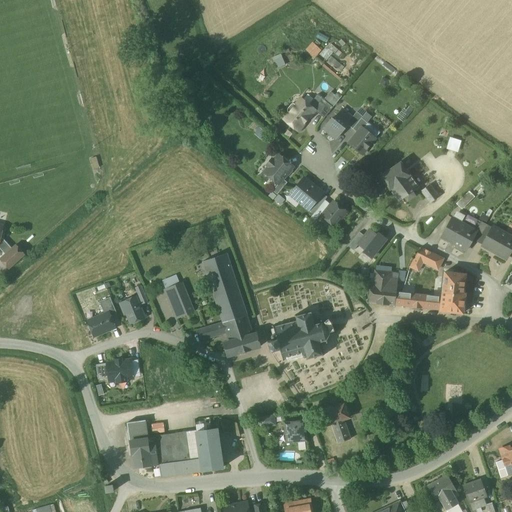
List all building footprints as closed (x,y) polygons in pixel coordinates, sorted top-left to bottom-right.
[(313,41),(305,49),(314,58),(322,50),(313,41)] [(330,43),(321,55),(338,68),(342,63),(336,58),(341,52),(330,43)] [(277,68),(285,64),(281,53),(273,57),(277,68)] [(339,100),(330,93),(324,100),(333,107),(339,100)] [(324,100),(317,95),(309,105),(315,110),(324,118),(333,107),(324,100)] [(301,99),(296,105),(295,104),(291,104),(287,109),(288,112),(289,113),(284,119),(298,131),(315,110),(309,105),(301,99)] [(342,109),(334,119),(332,118),(323,129),(336,139),(347,125),(346,124),(352,117),(342,109)] [(357,112),(352,117),(346,124),(347,125),(353,129),(361,118),(363,116),(357,112)] [(368,123),(361,118),(353,129),(357,133),(362,127),(364,128),(368,123)] [(364,128),(362,127),(357,133),(348,144),(362,155),(376,138),(364,128)] [(447,148),(458,151),(462,139),(450,136),(447,148)] [(293,166),(279,155),(274,161),(272,159),(267,165),(269,167),(264,173),(278,184),(283,179),(293,166)] [(401,161),(380,176),(398,202),(404,197),(408,201),(416,195),(413,192),(419,187),(401,161)] [(304,178),(290,194),(309,210),(315,202),(310,197),(317,188),(304,178)] [(283,179),(278,184),(272,191),(277,195),(287,182),(283,179)] [(430,184),(421,191),(430,203),(439,196),(430,184)] [(322,193),(317,188),(310,197),(315,202),(322,193)] [(327,197),(322,193),(315,202),(309,210),(314,214),(327,197)] [(456,204),(461,209),(472,200),(467,194),(456,204)] [(334,201),(322,216),(335,227),(347,212),(334,201)] [(476,231),(452,218),(442,237),(466,251),(472,239),(477,231),(476,231)] [(481,221),(476,231),(477,231),(472,239),(477,242),(487,225),(481,221)] [(3,225),(0,224),(0,248),(5,254),(12,248),(4,239),(0,238),(3,225)] [(373,259),(388,239),(369,224),(362,233),(354,244),(373,259)] [(487,225),(477,242),(482,245),(492,227),(487,225)] [(511,248),(511,237),(493,227),(482,245),(482,246),(506,259),(511,248)] [(5,254),(0,258),(0,259),(9,269),(24,255),(16,245),(12,248),(5,254)] [(443,259),(420,248),(410,267),(418,271),(423,262),(438,269),(443,259)] [(230,263),(227,253),(202,262),(223,322),(223,323),(247,315),(230,263)] [(399,273),(375,271),(373,285),(371,285),(369,302),(395,305),(396,292),(399,273)] [(465,274),(445,272),(442,292),(463,294),(465,274)] [(164,286),(179,280),(177,274),(162,280),(164,286)] [(181,282),(164,289),(176,319),(194,312),(181,282)] [(441,297),(396,292),(395,305),(440,310),(442,296),(441,297)] [(463,294),(442,292),(442,296),(440,310),(440,311),(462,314),(465,294),(463,294)] [(119,303),(129,324),(146,317),(136,295),(119,303)] [(306,327),(317,324),(313,309),(301,312),(303,318),(306,327)] [(109,312),(88,321),(94,336),(115,328),(109,312)] [(247,315),(223,323),(226,333),(229,342),(253,334),(247,316),(247,315)] [(322,343),(326,342),(328,344),(330,336),(327,327),(320,323),(317,324),(306,327),(303,318),(273,327),(277,338),(267,341),(270,351),(280,349),(283,360),(305,354),(306,347),(311,346),(314,354),(325,351),(322,343)] [(222,323),(198,329),(202,340),(226,333),(223,323),(223,322),(222,322),(222,323)] [(229,342),(224,343),(228,356),(260,346),(256,333),(253,334),(229,342)] [(121,359),(116,360),(116,362),(107,363),(109,378),(116,377),(117,382),(126,381),(126,379),(133,378),(131,360),(122,361),(121,359)] [(396,366),(388,362),(382,373),(390,378),(396,366)] [(107,363),(96,365),(98,379),(109,378),(107,363)] [(335,405),(330,407),(321,410),(326,425),(332,423),(336,434),(335,434),(338,443),(351,439),(348,430),(344,419),(350,417),(345,402),(335,405)] [(274,415),(259,417),(261,427),(275,425),(274,415)] [(133,455),(135,468),(159,465),(161,476),(223,467),(217,429),(148,438),(145,420),(127,423),(132,455),(133,455)] [(236,423),(221,420),(225,432),(240,436),(236,423)] [(305,420),(284,422),(286,443),(307,441),(305,420)] [(164,422),(152,424),(154,433),(165,431),(164,422)] [(511,447),(510,449),(509,446),(500,449),(506,468),(511,466),(511,447)] [(448,475),(427,486),(436,502),(441,499),(447,510),(458,504),(452,493),(456,491),(448,475)] [(480,480),(463,486),(472,510),(485,505),(486,505),(483,497),(486,496),(480,480)] [(106,493),(113,492),(112,485),(104,486),(106,493)] [(312,511),(310,500),(285,504),(286,511),(312,511)] [(411,511),(406,501),(400,504),(403,511),(411,511)] [(249,511),(247,502),(224,506),(224,511),(249,511)] [(32,509),(32,511),(56,511),(54,503),(32,509)] [(399,503),(379,511),(403,511),(400,504),(399,503)] [(486,505),(485,505),(487,511),(495,511),(492,503),(486,505)]
